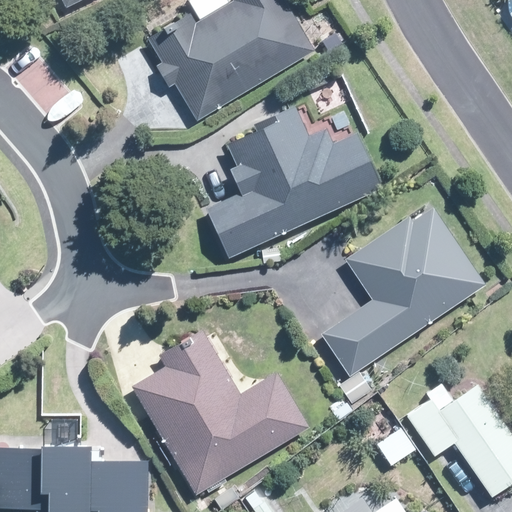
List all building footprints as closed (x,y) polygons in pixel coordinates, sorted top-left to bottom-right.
[(148,63),(163,88),(169,84),(191,120),(310,50),(280,0),(223,0),(208,9),(202,0),(180,0),(175,4),(182,15),(142,38),(155,60),(148,63)] [(207,212),(228,260),(381,192),(358,139),(332,151),(326,136),(309,143),(294,112),(256,130),(260,139),(229,153),(238,172),(229,175),(240,198),(207,212)] [(346,374),(479,282),(425,203),(345,259),(371,297),(319,334),(346,374)] [(159,367),(126,387),(191,492),(303,423),(270,371),(236,392),(196,329),(153,356),(159,367)] [(352,402),(375,384),(362,367),(339,385),(352,402)] [(459,440),(496,495),(511,483),(511,423),(483,381),(457,399),(446,382),(431,391),(436,398),(412,415),(439,454),(453,444),(459,440)] [(56,511),(157,511),(158,461),(116,460),(117,450),(86,449),(87,420),(62,420),(62,449),(3,448),(2,510),(56,511)] [(416,453),(401,432),(377,448),(391,469),(416,453)] [(431,511),(429,508),(424,511),(377,511),(367,496),(343,511),(431,511)] [(258,507),(261,511),(277,511),(269,500),(258,507)]
